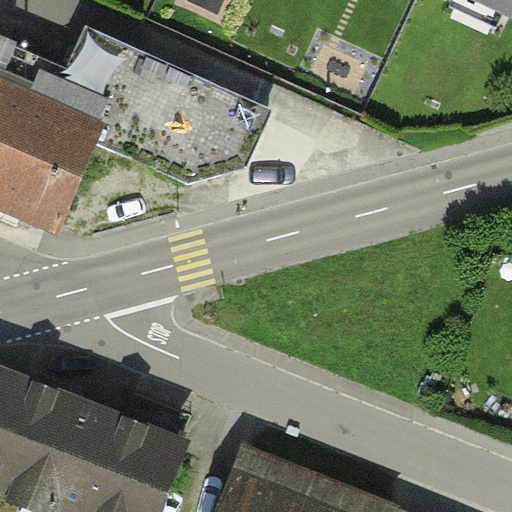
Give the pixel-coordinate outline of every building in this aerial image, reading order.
[(510,0),(413,0),(493,37),(510,0)] [(87,28),(47,116),(103,140),(196,186),(248,167),(274,110),(87,28)] [(47,116),(0,96),(0,207),(62,234),(103,140),(47,116)] [(154,511),(181,443),(0,373),(0,511),(154,511)] [(376,511),(228,459),(208,511),(376,511)]
